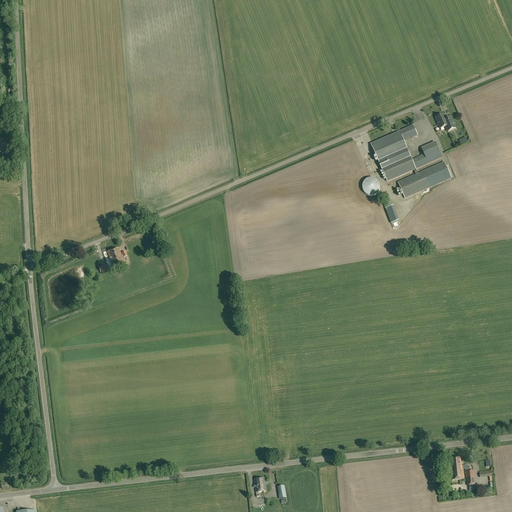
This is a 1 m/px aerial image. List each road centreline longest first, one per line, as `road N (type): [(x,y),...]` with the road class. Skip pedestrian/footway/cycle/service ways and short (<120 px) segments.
road 1 (unclassified): [(28,269),(511,68)]
road 2 (unclassified): [(55,489),(511,438)]
road 3 (unclassified): [(28,269),(15,0)]
road 4 (unclassified): [(55,489),(28,269)]
